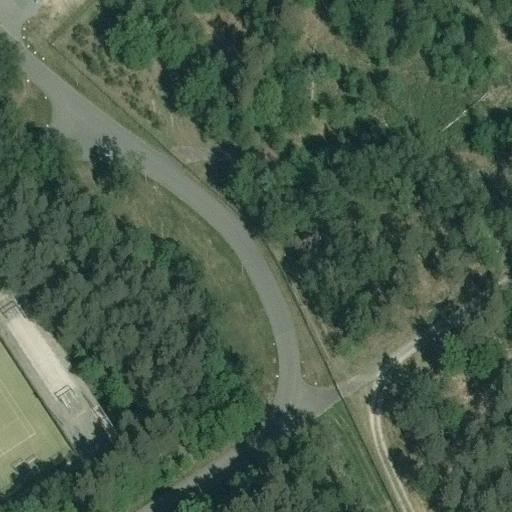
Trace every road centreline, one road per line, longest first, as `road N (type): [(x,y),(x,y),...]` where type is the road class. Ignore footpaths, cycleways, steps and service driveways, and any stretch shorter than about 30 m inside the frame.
road 1 (unclassified): [(288,423),(289,359),(261,277),(210,210),(127,157)]
road 2 (unclassified): [(288,423),(511,283)]
road 3 (unclassified): [(156,511),(288,423)]
road 4 (track): [(408,511),(359,414),(357,384)]
road 5 (unclassified): [(0,151),(127,157)]
